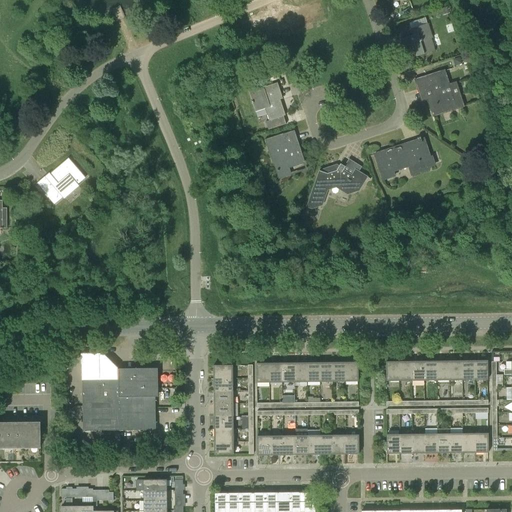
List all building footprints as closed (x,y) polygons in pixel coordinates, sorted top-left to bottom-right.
[(419,26),(427,23),(426,17),(417,20),(419,26)] [(410,29),(412,35),(402,39),(405,48),(412,45),(416,57),(435,51),(430,37),(432,36),(428,24),(410,29)] [(444,71),(415,80),(418,90),(420,89),(423,97),(421,98),(422,101),(427,99),(433,116),(443,113),(463,106),(456,83),(449,85),(443,87),(441,82),(447,80),(444,71)] [(279,96),(281,95),(277,83),(264,87),(263,87),(249,92),(255,112),(265,109),(269,121),(266,122),(268,130),(286,124),(283,117),(285,116),(279,96)] [(288,168),(304,162),(294,133),(283,136),(282,134),(264,140),(272,164),(274,163),(279,178),(290,174),(288,168)] [(424,139),(421,140),(420,137),(416,139),(417,140),(406,144),(407,148),(402,150),(401,149),(401,148),(400,148),(400,147),(399,147),(387,151),(387,152),(386,152),(386,153),(386,155),(384,155),(383,152),(374,155),(383,180),(394,176),(392,169),(408,164),(411,175),(429,169),(428,167),(434,165),(432,157),(430,157),(424,139)] [(47,179),(45,176),(37,184),(45,194),(45,195),(47,198),(48,197),(54,204),(63,197),(65,199),(79,187),(77,185),(84,178),(78,170),(75,172),(66,161),(50,175),(50,176),(47,179)] [(351,175),(343,170),(345,167),(340,164),(337,170),(332,167),(328,168),(326,173),(318,170),(306,207),(311,209),(314,201),(322,204),(327,187),(329,188),(336,186),(348,193),(357,190),(366,176),(355,170),(351,175)] [(82,380),(116,379),(116,363),(102,348),(81,349),(82,380)] [(491,360),(502,360),(502,352),(491,352),(491,360)] [(399,362),(399,381),(412,381),(412,361),(399,362)] [(412,361),(412,381),(424,381),(424,361),(412,361)] [(437,380),(436,361),(424,361),(424,381),(437,380)] [(449,380),(449,361),(436,361),(437,380),(449,380)] [(462,380),(462,361),(449,361),(449,380),(462,380)] [(475,380),(475,361),(462,361),(462,380),(475,380)] [(488,361),(475,361),(475,380),(488,380),(488,361)] [(511,361),(511,362),(511,370),(503,370),(503,375),(511,375),(511,374),(511,361)] [(358,362),(345,363),(345,381),(358,381),(358,362)] [(386,381),(399,381),(399,362),(386,362),(386,381)] [(256,382),(269,382),(269,363),(256,363),(256,382)] [(282,382),(281,363),(269,363),(269,382),(282,382)] [(295,382),(294,363),(281,363),(282,382),(295,382)] [(307,382),(307,363),(294,363),(295,382),(307,382)] [(320,382),(320,363),(307,363),(307,382),(320,382)] [(332,382),(332,363),(320,363),(320,382),(332,382)] [(345,381),(345,363),(332,363),(332,382),(345,381)] [(213,366),(213,379),(232,378),(232,366),(213,366)] [(120,431),(155,430),(155,408),(155,387),(155,371),(125,372),(121,372),(121,379),(116,379),(82,380),(82,405),(83,431),(120,431)] [(232,378),(213,379),(213,391),(232,391),(232,378)] [(232,391),(213,391),(214,404),(233,404),(232,391)] [(475,405),(475,401),(474,401),(473,395),(468,395),(468,401),(462,401),(463,405),(475,405)] [(233,404),(214,404),(214,417),(233,416),(233,404)] [(233,416),(214,417),(214,429),(233,429),(233,416)] [(0,448),(40,448),(40,423),(0,423),(0,448)] [(233,429),(214,429),(214,442),(233,441),(233,429)] [(307,455),(307,435),(307,429),(295,429),(295,436),(295,455),(307,455)] [(437,453),(450,453),(449,429),(437,429),(437,434),(437,453)] [(462,429),(449,429),(450,453),(463,453),(462,434),(462,429)] [(475,453),(475,433),(462,434),(463,453),(475,453)] [(488,433),(475,433),(475,453),(488,453),(488,433)] [(387,454),(399,454),(399,434),(386,435),(387,454)] [(399,434),(399,454),(412,453),(412,434),(399,434)] [(412,434),(412,453),(425,453),(425,434),(412,434)] [(437,453),(437,434),(425,434),(425,453),(437,453)] [(307,435),(307,455),(320,455),(320,435),(307,435)] [(320,435),(320,455),(333,455),(333,435),(320,435)] [(333,435),(333,455),(345,454),(345,435),(333,435)] [(359,435),(345,435),(345,454),(359,454),(359,435)] [(257,455),(269,455),(269,436),(257,436),(257,455)] [(282,455),(282,436),(269,436),(269,455),(282,455)] [(282,436),(282,455),(295,455),(295,436),(282,436)] [(233,454),(233,441),(214,442),(214,455),(233,454)] [(143,479),(143,490),(166,490),(166,479),(143,479)] [(166,490),(143,490),(143,500),(167,500),(166,490)] [(289,493),(289,511),(302,511),(302,492),(289,493)] [(314,511),(315,492),(302,492),(302,511),(314,511)] [(214,511),(227,511),(227,493),(215,493),(214,511)] [(239,511),(239,493),(227,493),(227,511),(239,511)] [(251,511),(252,493),(239,493),(239,511),(251,511)] [(264,511),(264,493),(252,493),(251,511),(264,511)] [(276,511),(277,493),(264,493),(264,511),(276,511)] [(277,493),(276,511),(289,511),(289,493),(277,493)] [(72,511),(72,507),(72,498),(66,498),(66,507),(61,507),(61,511),(72,511)] [(167,500),(143,500),(143,510),(167,510),(167,500)]
